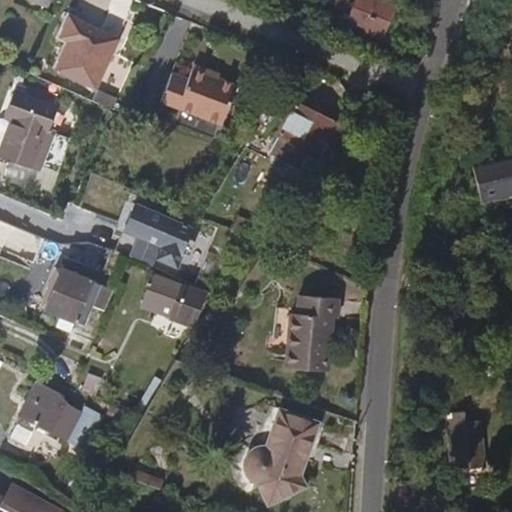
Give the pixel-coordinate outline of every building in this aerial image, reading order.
[(52,0),(28,0),(28,2),(49,9),(52,0)] [(391,5),(376,0),(363,28),(345,22),(343,25),(361,32),(378,38),(391,5)] [(363,28),(376,0),(375,0),(357,0),(354,8),(351,7),(345,22),(363,28)] [(118,43),(71,19),(62,38),(70,42),(57,71),(95,89),(118,43)] [(205,78),(207,72),(191,66),(185,80),(169,74),(158,102),(219,126),(235,90),(216,82),(205,78)] [(218,77),(207,72),(205,78),(216,82),(218,77)] [(26,95),(54,106),(57,99),(30,88),(26,95)] [(98,90),(93,102),(111,110),(117,99),(98,90)] [(59,109),(54,106),(26,95),(18,92),(7,115),(13,118),(0,150),(0,155),(37,171),(39,166),(61,174),(74,142),(50,133),(59,109)] [(292,148),(309,156),(315,159),(323,143),(326,144),(336,123),(292,102),(276,134),(295,142),(292,148)] [(268,151),(286,160),(292,148),(295,142),(276,134),(268,151)] [(303,168),(309,156),(292,148),(286,160),(303,168)] [(237,216),(232,230),(255,241),(261,227),(237,216)] [(59,315),(75,322),(83,325),(100,285),(61,269),(44,310),(59,315)] [(161,303),(175,308),(178,302),(149,291),(142,308),(158,313),(161,303)] [(340,295),(296,291),(294,309),(287,308),(283,365),(328,369),(332,316),(338,317),(340,295)] [(171,319),(175,308),(161,303),(158,313),(171,319)] [(70,332),(75,322),(59,315),(54,326),(70,332)] [(88,371),(80,389),(97,396),(104,378),(88,371)] [(42,422),(54,400),(56,395),(35,384),(19,416),(48,430),(50,427),(42,422)] [(81,413),(54,400),(42,422),(50,427),(48,430),(68,440),(81,413)] [(318,423),(278,408),(264,446),(253,443),(241,450),(237,458),(238,468),(242,474),(246,478),(252,480),(262,502),(303,484),(299,474),(318,423)] [(465,411),(446,413),(450,468),(483,464),(480,420),(466,422),(465,411)] [(144,484),(147,475),(113,465),(109,472),(144,484)] [(144,484),(157,488),(158,478),(147,475),(144,484)] [(59,511),(13,485),(0,507),(0,511),(59,511)]
